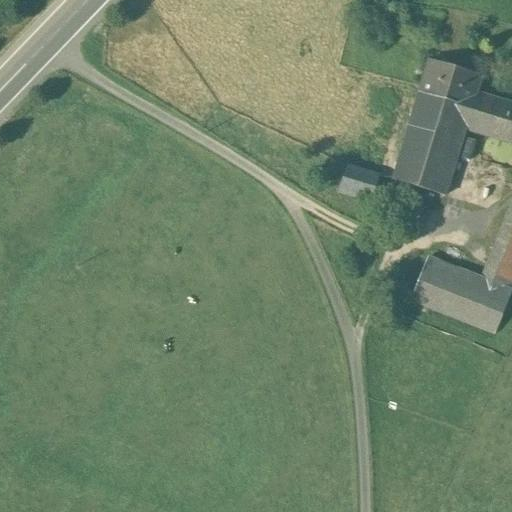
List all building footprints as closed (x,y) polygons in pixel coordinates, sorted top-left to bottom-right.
[(482,76),(430,60),(394,181),(445,196),(467,127),(472,108),(490,114),(495,99),(477,94),(482,76)] [(511,104),(495,99),(490,114),(472,108),(467,127),(485,133),(484,135),(511,143),(511,104)] [(380,176),(348,166),(340,192),(372,202),(380,176)] [(511,211),(502,235),(511,239),(511,211)] [(511,239),(502,235),(484,280),(511,291),(511,239)] [(511,291),(484,280),(428,258),(412,301),(496,334),(511,293),(511,291)]
